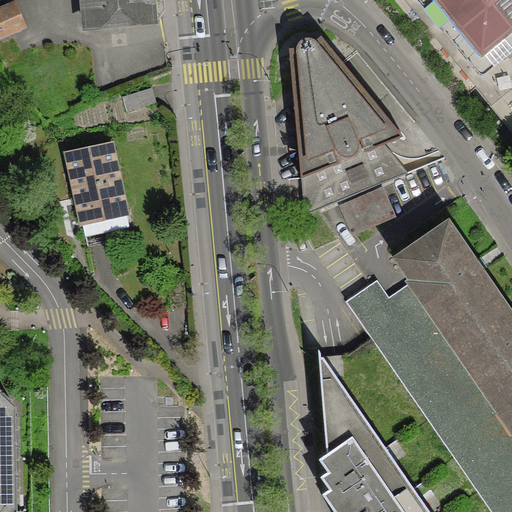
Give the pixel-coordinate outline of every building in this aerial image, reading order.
[(154,21),(151,0),(86,0),(89,27),(154,21)] [(511,0),(424,0),(425,0),(431,1),(440,12),(440,18),(449,29),(454,29),(464,42),(463,47),(472,58),(477,58),(483,65),(511,41),(511,0)] [(0,36),(23,26),(15,7),(0,12),(0,36)] [(0,61),(21,52),(13,36),(0,42),(0,61)] [(297,50),(291,50),(302,179),(385,145),(405,137),(323,37),(317,42),(312,39),(307,39),(300,43),(297,50)] [(157,102),(152,89),(125,97),(130,110),(157,102)] [(113,145),(68,155),(83,223),(128,214),(113,145)] [(386,156),(402,176),(407,174),(403,168),(385,145),(302,179),(303,184),(305,203),(312,200),(311,186),(386,156)] [(320,210),(402,176),(386,156),(311,186),(312,200),(305,203),(307,215),(320,210)] [(394,215),(383,189),(344,207),(355,233),(394,215)] [(131,227),(128,214),(83,223),(87,236),(131,227)] [(499,296),(449,224),(400,259),(416,281),(450,330),(499,296)] [(188,309),(185,278),(170,280),(172,310),(188,309)] [(399,293),(384,303),(511,488),(511,420),(504,409),(450,330),(416,281),(399,293)] [(492,511),(511,511),(511,488),(384,303),(372,286),(348,303),(374,340),(492,511)] [(511,403),(511,315),(499,296),(450,330),(504,409),(511,403)] [(336,356),(324,357),(430,511),(492,511),(374,340),(350,354),(336,356)] [(430,511),(324,357),(320,358),(328,453),(321,459),(330,471),(323,476),(331,488),(324,493),(336,511),(430,511)] [(0,511),(21,511),(24,510),(25,405),(0,381),(0,511)]
